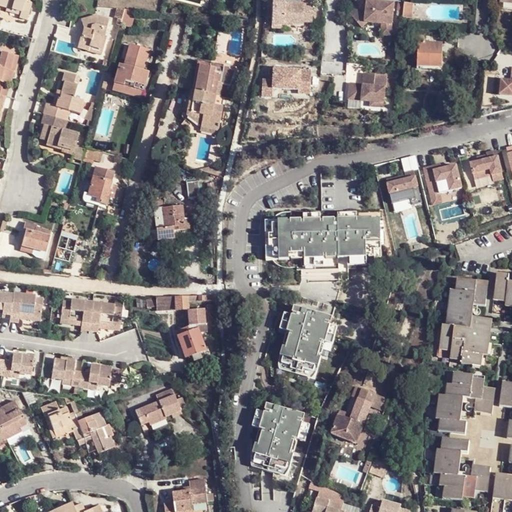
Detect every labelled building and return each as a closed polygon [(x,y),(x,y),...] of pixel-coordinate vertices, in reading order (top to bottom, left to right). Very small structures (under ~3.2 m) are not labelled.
[(0,0),(0,3),(10,7),(11,3),(24,7),(22,11),(21,17),(27,19),(32,4),(25,2),(25,0),(0,0)] [(284,0),(273,0),(271,28),(283,29),(283,25),(293,26),(293,23),(312,24),(313,0),(303,0),(303,4),(290,3),(289,6),(284,5),(285,3),(284,0)] [(360,7),(350,15),(362,29),(368,23),(382,25),(392,26),(393,16),(394,4),(367,2),(366,11),(363,11),(360,7)] [(11,3),(10,7),(22,11),(24,7),(11,3)] [(510,4),(501,3),(500,11),(510,11),(510,4)] [(412,4),(404,4),(403,13),(411,14),(412,4)] [(89,45),(102,50),(105,40),(103,39),(108,20),(98,17),(83,20),(85,33),(84,38),(81,37),(78,47),(87,50),(89,45)] [(381,36),(391,37),(392,26),(382,25),(381,36)] [(100,54),(102,50),(89,45),(87,50),(100,54)] [(441,67),(441,46),(418,45),(417,67),(441,67)] [(143,72),(148,51),(129,46),(123,67),(118,65),(111,91),(141,100),(148,74),(143,72)] [(0,95),(6,97),(9,88),(6,87),(7,84),(10,84),(14,70),(11,69),(16,55),(2,51),(0,57),(0,95)] [(194,92),(215,96),(217,83),(220,83),(222,73),(214,72),(214,68),(199,66),(194,92)] [(44,114),(67,121),(70,112),(80,114),(84,101),(74,98),(78,85),(75,84),(78,76),(66,73),(64,81),(66,81),(63,91),(60,100),(59,100),(56,107),(53,106),(47,104),(44,114)] [(350,85),(350,94),(362,95),(362,102),(371,103),(371,107),(383,108),(387,77),(365,75),(364,86),(350,85)] [(310,101),(311,78),(273,76),(273,87),(262,86),(261,103),(272,103),(273,95),(298,97),(298,100),(310,101)] [(60,100),(63,91),(58,90),(53,106),(56,107),(59,100),(60,100)] [(214,106),(215,96),(194,92),(190,91),(189,101),(193,102),(191,113),(202,116),(200,128),(199,132),(218,135),(222,108),(214,106)] [(193,102),(189,101),(186,117),(200,128),(202,116),(191,113),(193,102)] [(96,109),(91,108),(85,119),(93,121),(96,109)] [(69,121),(67,121),(44,114),(41,125),(42,126),(40,135),(47,138),(46,142),(45,146),(56,149),(56,151),(73,156),(73,155),(79,136),(66,132),(69,121)] [(155,141),(150,157),(159,160),(164,143),(155,141)] [(89,151),(89,160),(100,161),(100,152),(89,151)] [(471,157),(474,185),(503,181),(500,153),(471,157)] [(83,158),(73,155),(73,156),(70,164),(80,167),(83,158)] [(199,172),(224,179),(226,168),(227,164),(215,167),(199,172)] [(441,164),(423,168),(432,206),(443,204),(441,193),(464,188),(458,164),(442,168),(441,164)] [(101,198),(100,204),(107,206),(111,190),(109,189),(113,171),(96,166),(88,194),(101,198)] [(418,173),(387,176),(389,204),(411,202),(411,205),(420,205),(418,173)] [(201,198),(199,182),(186,184),(188,199),(201,198)] [(465,188),(442,194),(444,202),(467,196),(465,188)] [(87,200),(100,204),(101,198),(88,194),(87,200)] [(119,218),(121,210),(109,207),(107,214),(119,218)] [(172,229),(173,232),(192,229),(191,218),(184,219),(182,207),(153,210),(156,231),(172,229)] [(382,245),(382,217),(321,219),(321,217),(266,219),(267,260),(375,257),(374,245),(382,245)] [(26,229),(22,244),(35,248),(47,251),(52,231),(36,226),(37,225),(25,222),(23,229),(26,229)] [(174,240),(173,232),(172,229),(156,231),(157,241),(174,240)] [(35,248),(22,244),(20,250),(33,253),(35,248)] [(44,262),(47,251),(35,248),(33,253),(35,260),(44,262)] [(511,281),(508,281),(509,274),(496,272),(493,294),(505,296),(505,299),(511,300),(511,281)] [(456,278),(455,290),(450,325),(445,325),(442,325),(439,343),(451,345),(451,351),(450,358),(461,360),(461,364),(473,365),(474,357),(481,358),(482,354),(487,318),(472,316),(473,306),(485,307),(488,285),(476,283),(476,280),(456,278)] [(450,325),(455,290),(449,290),(445,325),(450,325)] [(11,324),(15,295),(0,292),(0,310),(0,311),(4,312),(3,318),(3,322),(11,324)] [(37,297),(16,294),(11,322),(19,324),(20,320),(21,313),(25,314),(30,317),(42,319),(45,301),(37,300),(37,297)] [(189,302),(188,297),(175,298),(176,311),(188,311),(189,311),(189,302)] [(157,308),(157,298),(147,299),(147,305),(147,309),(157,308)] [(175,298),(157,298),(157,308),(157,312),(176,311),(175,298)] [(90,332),(94,303),(72,300),(72,303),(64,302),(61,319),(74,321),(79,320),(83,320),(82,327),(81,331),(90,332)] [(94,303),(90,332),(98,333),(99,329),(100,323),(104,323),(107,326),(121,328),(123,310),(115,309),(116,306),(94,303)] [(331,326),(333,316),(294,306),(291,318),(283,316),(280,329),(287,331),(279,365),(316,374),(324,342),(333,344),(337,327),(331,326)] [(25,314),(21,313),(20,320),(41,323),(42,319),(30,317),(25,314)] [(487,318),(482,354),(488,355),(492,319),(487,318)] [(100,323),(99,329),(120,332),(121,328),(107,326),(104,323),(100,323)] [(206,351),(198,328),(177,336),(186,359),(192,357),(199,354),(206,351)] [(2,376),(11,378),(11,371),(19,373),(19,374),(31,376),(34,357),(14,354),(12,362),(4,361),(2,376)] [(199,354),(192,357),(194,363),(202,360),(199,354)] [(474,357),(473,365),(480,366),(481,358),(474,357)] [(80,388),(82,373),(74,371),(76,363),(62,360),(56,359),(52,378),(64,380),(65,379),(72,380),(71,386),(80,388)] [(82,373),(80,388),(88,389),(89,383),(97,384),(97,386),(109,388),(110,383),(112,371),(113,369),(92,366),(90,374),(82,373)] [(122,372),(112,371),(110,383),(120,385),(122,372)] [(511,463),(511,387),(502,385),(501,390),(483,387),(484,379),(473,377),(473,374),(453,372),(452,383),(450,395),(445,395),(442,394),(439,419),(444,419),(443,431),(466,434),(467,422),(459,422),(455,421),(458,399),(462,399),(470,400),(470,397),(475,398),(473,411),(480,412),(481,407),(493,408),(492,413),(498,414),(499,406),(500,406),(500,402),(511,403),(511,432),(480,428),(477,452),(505,456),(504,462),(511,463)] [(178,408),(174,398),(171,389),(155,396),(157,402),(134,411),(138,421),(146,419),(147,422),(163,415),(165,417),(179,411),(178,408)] [(362,390),(351,417),(350,421),(347,420),(338,416),(331,435),(356,444),(375,395),(362,390)] [(439,419),(442,394),(437,394),(434,419),(439,419)] [(380,410),(385,398),(377,395),(372,407),(380,410)] [(180,396),(174,398),(178,408),(183,406),(180,396)] [(15,402),(0,410),(0,427),(6,439),(22,431),(20,428),(27,424),(15,402)] [(301,434),(306,414),(267,404),(252,464),(288,473),(296,439),(305,441),(306,436),(301,434)] [(73,442),(81,440),(76,422),(75,421),(71,423),(69,418),(67,409),(47,415),(51,430),(61,427),(63,433),(69,431),(73,442)] [(103,438),(104,438),(100,428),(103,427),(98,414),(76,422),(81,440),(85,454),(93,450),(95,454),(104,451),(102,446),(106,446),(103,438)] [(165,419),(165,417),(163,415),(147,422),(147,423),(149,426),(165,419)] [(53,436),(63,433),(61,427),(51,430),(53,436)] [(108,437),(104,438),(103,438),(106,446),(102,446),(104,451),(112,448),(108,437)] [(469,441),(448,438),(446,450),(442,449),(439,473),(441,473),(445,473),(444,486),(443,489),(450,490),(449,498),(462,500),(462,497),(474,498),(475,491),(476,485),(488,486),(490,467),(473,465),(472,473),(471,478),(455,475),(458,451),(462,452),(468,452),(469,441)] [(442,449),(441,449),(436,448),(433,472),(439,473),(442,449)] [(471,478),(472,473),(459,472),(462,452),(458,451),(455,475),(471,478)] [(511,480),(495,478),(493,493),(511,496),(511,480)] [(189,485),(190,489),(190,493),(184,494),(173,495),(174,504),(164,506),(165,511),(193,511),(193,506),(208,504),(206,496),(205,482),(189,485)] [(309,487),(307,494),(318,497),(320,490),(309,487)] [(346,498),(320,490),(318,497),(312,511),(346,511),(348,510),(343,508),(346,501),(346,498)] [(511,511),(511,500),(492,498),(491,511),(495,511),(511,511)] [(374,503),(370,511),(412,511),(413,511),(402,508),(403,505),(384,499),(382,506),(374,503)] [(357,504),(346,501),(343,508),(348,510),(346,511),(354,511),(355,511),(357,504)] [(74,511),(72,507),(70,503),(49,511),(74,511)]
